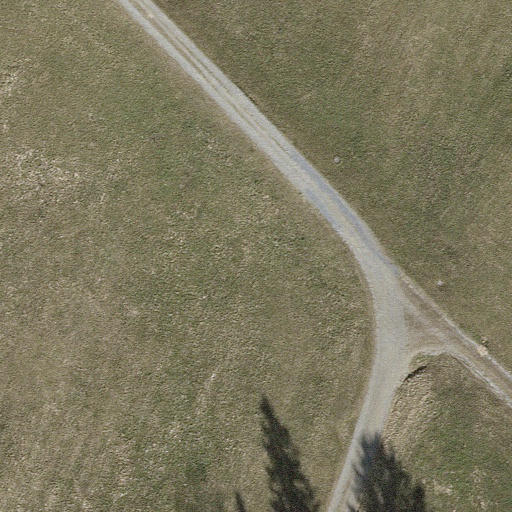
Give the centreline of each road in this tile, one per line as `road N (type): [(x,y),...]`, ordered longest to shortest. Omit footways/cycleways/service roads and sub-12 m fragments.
road 1 (track): [(129,0),(415,317),(344,511)]
road 2 (track): [(415,317),(511,406)]
